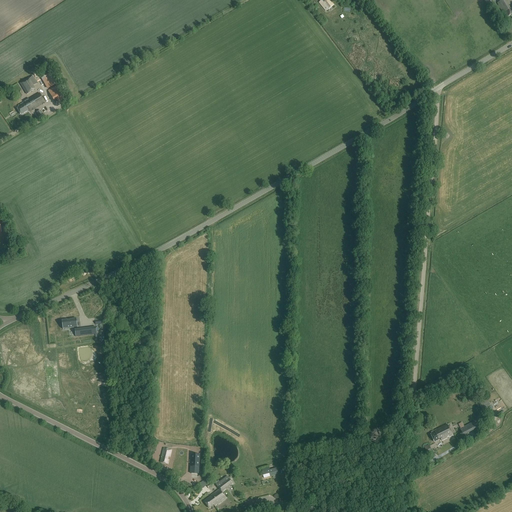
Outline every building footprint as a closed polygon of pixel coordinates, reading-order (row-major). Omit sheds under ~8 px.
[(326,11),(333,5),(329,0),(320,0),(321,1),(319,2),(326,11)] [(484,0),(491,11),(495,8),(490,0),(484,0)] [(511,14),(511,8),(511,7),(507,0),(502,0),(498,3),(502,11),(506,17),(511,14)] [(40,78),(44,88),(53,84),(49,74),(40,78)] [(20,84),(27,95),(36,89),(33,86),(29,78),(20,84)] [(57,86),(48,91),(54,101),(63,96),(57,86)] [(29,111),(44,102),(39,94),(18,106),(19,107),(17,108),(21,115),(29,110),(29,111)] [(74,328),(77,327),(76,319),(62,320),(63,329),(74,328)] [(81,329),(78,329),(75,330),(75,335),(76,337),(97,334),(96,327),(87,328),(81,329)] [(477,402),(480,407),(489,403),(486,397),(477,402)] [(460,429),(463,436),(473,430),(470,424),(460,429)] [(442,440),(452,435),(447,425),(431,433),(432,434),(431,435),(434,442),(441,439),(442,440)] [(168,457),(170,457),(172,450),(164,448),(161,458),(160,462),(168,464),(169,460),(168,460),(168,457)] [(191,473),(199,473),(200,454),(192,454),(191,473)] [(264,477),(278,473),(277,468),(263,472),(264,477)] [(214,505),(215,506),(226,498),(222,492),(232,484),(227,478),(216,485),(220,490),(211,496),(204,502),(209,508),(214,505)] [(254,506),(251,500),(244,502),(248,511),(252,511),(255,511),(254,506)]
